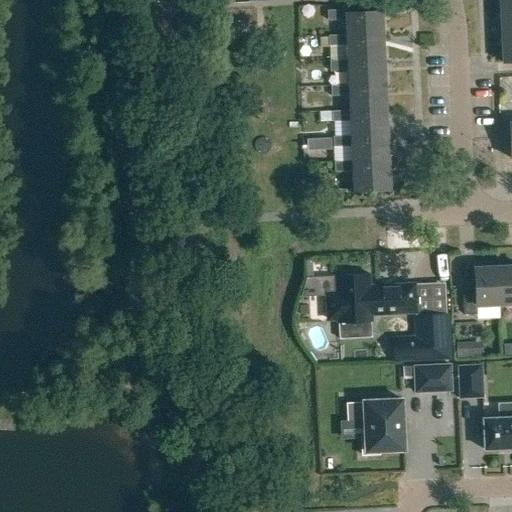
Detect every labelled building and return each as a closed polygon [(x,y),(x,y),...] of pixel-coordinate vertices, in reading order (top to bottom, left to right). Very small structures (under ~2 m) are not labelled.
[(511,0),(500,0),(501,10),(511,9),(511,0)] [(346,9),(329,10),(329,20),(346,20),(347,34),(347,38),(384,36),(383,11),(346,13),(346,9)] [(511,9),(501,10),(502,35),(511,34),(511,9)] [(218,23),(218,36),(248,35),(248,21),(218,23)] [(347,34),(329,35),(330,46),(347,45),(348,60),(348,64),(386,62),(384,36),(347,38),(347,34)] [(511,34),(502,35),(503,62),(511,62),(511,34)] [(387,86),(386,62),(348,64),(348,60),(331,61),(331,71),(348,70),(349,85),(349,89),(386,87),(387,86)] [(388,112),(387,86),(386,87),(349,89),(349,85),(332,86),(333,96),(350,95),(350,110),(351,114),(388,112)] [(389,137),(388,112),(351,114),(350,110),(333,111),(334,121),(351,120),(352,136),(352,139),(389,137)] [(352,136),(335,137),(335,146),(352,145),(353,161),(353,164),(390,162),(391,162),(389,137),(352,139),(352,136)] [(324,139),(311,139),(311,151),(325,150),(324,139)] [(353,161),(336,161),(336,171),(353,171),(354,191),(392,189),(391,162),(390,162),(353,164),(353,161)] [(511,266),(498,268),(499,304),(511,303),(511,266)] [(499,304),(498,268),(473,269),(473,270),(474,270),(475,289),(462,289),(463,314),(477,314),(477,305),(499,304)] [(369,274),(336,276),(337,293),(326,294),(327,320),(338,320),(338,323),(371,321),(371,315),(416,312),(415,284),(369,287),(369,274)] [(392,337),(393,363),(451,360),(449,314),(414,315),(415,336),(392,337)] [(457,358),(482,357),(482,342),(457,343),(457,358)] [(451,391),(450,365),(414,367),(415,393),(451,391)] [(458,366),(460,399),(484,398),(482,365),(458,366)] [(379,451),(404,450),(402,399),(363,401),(363,403),(347,404),(348,421),(364,420),(365,438),(362,439),(362,455),(379,455),(379,451)] [(511,448),(511,417),(483,419),(485,450),(511,448)]
